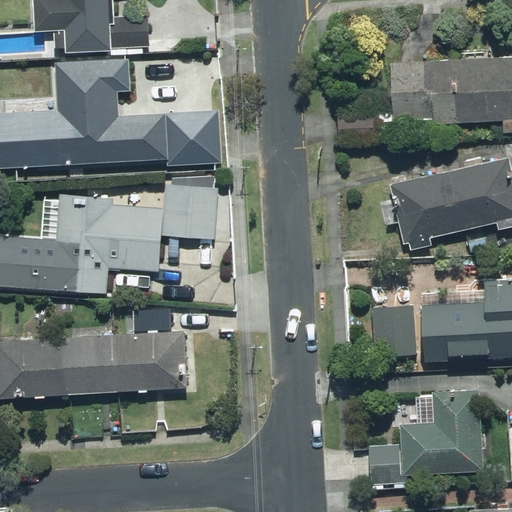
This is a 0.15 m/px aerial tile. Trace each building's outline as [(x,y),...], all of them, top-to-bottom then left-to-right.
[(40,0),(42,27),(61,26),(62,49),(124,47),(124,43),(161,42),(160,8),(125,10),(124,0),(40,0)] [(0,110),(0,165),(175,160),(175,168),(221,167),(219,111),(125,114),(124,86),(136,86),(135,59),(60,61),(62,108),(0,110)] [(511,60),(390,61),(391,119),(502,119),(502,133),(511,133),(511,60)] [(508,159),(387,185),(392,206),(382,208),(386,228),(396,226),(400,243),(405,242),(408,256),(433,251),(430,238),(492,224),(493,232),(511,227),(511,175),(508,159)] [(108,268),(158,272),(162,235),(216,239),(218,186),(212,186),(212,177),(173,178),(173,184),(163,184),(162,208),(110,207),(109,197),(60,193),(58,199),(41,197),(40,236),(0,235),(0,285),(106,292),(108,268)] [(420,324),(421,356),(511,354),(511,295),(484,296),(485,322),(420,324)] [(134,305),(136,329),(5,338),(9,393),(197,380),(193,325),(181,326),(179,302),(134,305)] [(476,472),(478,389),(429,388),(429,423),(396,423),(395,444),(369,444),(369,484),(407,485),(407,470),(476,472)]
